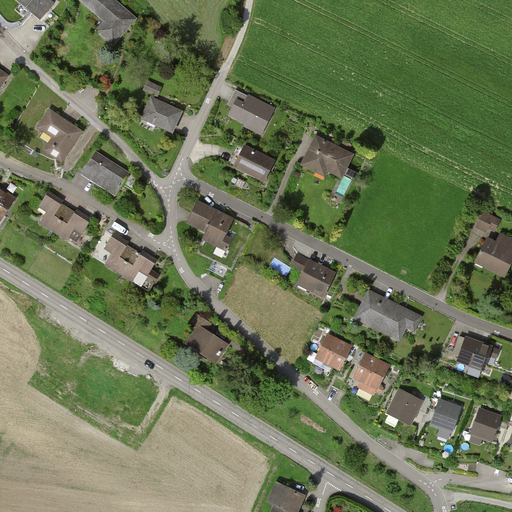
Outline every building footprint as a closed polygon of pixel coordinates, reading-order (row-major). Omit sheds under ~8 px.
[(57,5),(50,0),(15,0),(41,23),(57,5)] [(77,0),(103,23),(95,32),(114,48),(138,21),(114,0),(77,0)] [(0,90),(9,77),(0,71),(0,90)] [(162,88),(148,82),(143,93),(157,99),(162,88)] [(184,113),(151,98),(141,120),(173,135),(184,113)] [(243,129),(262,137),(276,110),(249,98),(244,105),(235,100),(227,116),(245,124),(243,129)] [(84,133),(50,111),(37,131),(52,140),(43,153),(63,166),(84,133)] [(356,156),(316,136),(300,167),(325,179),(328,173),(343,181),(356,156)] [(276,161),(245,146),(234,168),(265,184),(276,161)] [(131,174),(96,153),(81,177),(116,198),(131,174)] [(0,186),(3,182),(0,180),(0,224),(17,199),(0,187),(0,186)] [(94,220),(49,191),(36,210),(44,215),(38,224),(76,248),(94,220)] [(235,220),(198,203),(187,225),(206,234),(202,242),(225,253),(232,240),(227,237),(235,220)] [(501,218),(479,209),(472,227),(488,234),(489,230),(495,233),(501,218)] [(497,243),(487,238),(475,264),(505,279),(511,265),(511,238),(501,233),(497,243)] [(157,260),(115,235),(105,251),(111,256),(105,266),(141,287),(157,260)] [(338,275),(310,261),(297,287),(325,301),(338,275)] [(425,316),(368,289),(354,321),(400,342),(407,329),(416,334),(425,316)] [(36,316),(46,323),(50,316),(40,310),(36,316)] [(213,362),(226,343),(198,326),(186,345),(213,362)] [(353,348),(328,335),(315,360),(340,373),(353,348)] [(502,351),(461,335),(452,358),(485,370),(489,359),(498,362),(502,351)] [(391,367),(366,353),(352,379),(361,383),(358,388),(374,397),(391,367)] [(116,402),(131,408),(142,377),(127,372),(129,367),(106,359),(105,363),(91,359),(81,389),(92,393),(88,406),(97,409),(99,404),(113,409),(116,402)] [(424,400),(400,388),(387,412),(411,424),(424,400)] [(464,406),(440,398),(432,422),(455,430),(464,406)] [(502,415),(480,407),(471,432),(493,440),(502,415)] [(302,511),(310,495),(275,480),(266,501),(275,505),(272,511),(302,511)]
